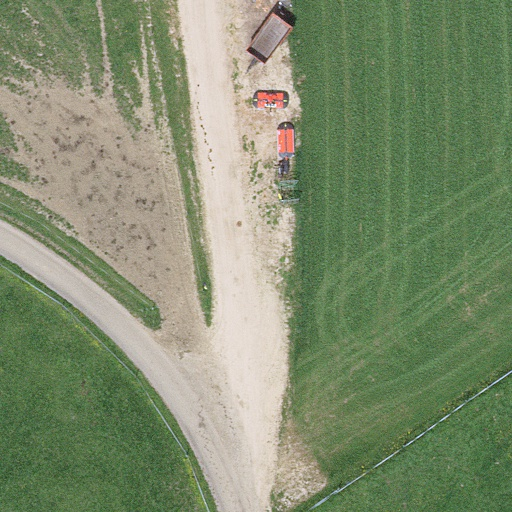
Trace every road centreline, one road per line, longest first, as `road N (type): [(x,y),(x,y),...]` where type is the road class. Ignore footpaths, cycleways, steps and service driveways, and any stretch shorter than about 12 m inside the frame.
road 1 (track): [(261,511),(206,0)]
road 2 (unclassified): [(0,234),(90,300),(186,403),(236,511)]
